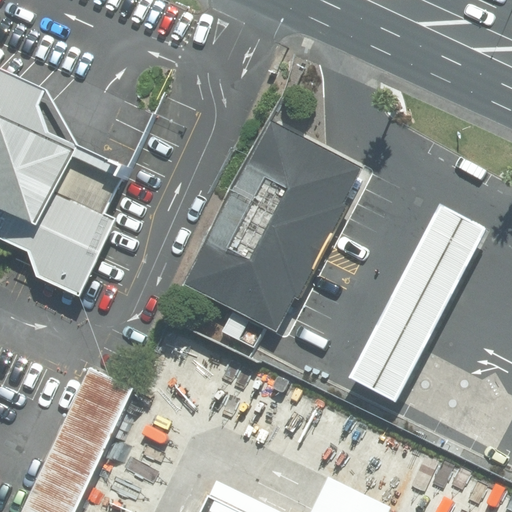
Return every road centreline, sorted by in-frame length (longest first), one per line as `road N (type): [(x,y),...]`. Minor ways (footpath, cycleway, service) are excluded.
road 1 (secondary): [(511,101),(302,0)]
road 2 (unknown): [(511,340),(367,274)]
